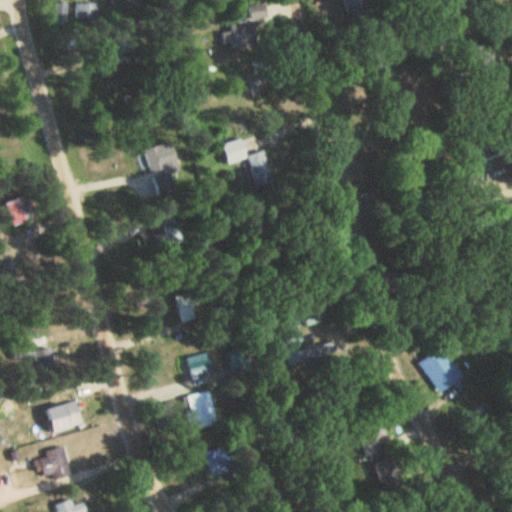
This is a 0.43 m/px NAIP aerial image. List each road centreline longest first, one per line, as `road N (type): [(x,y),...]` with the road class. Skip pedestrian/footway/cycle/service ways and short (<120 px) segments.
road 1 (residential): [(480,511),(394,362),(294,0)]
road 2 (residential): [(170,511),(141,462),(97,268),(21,0)]
